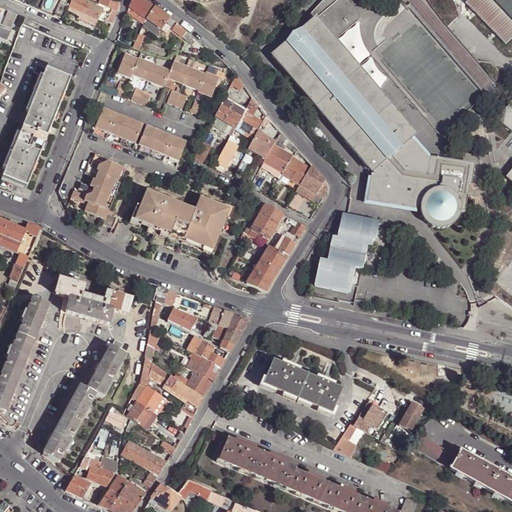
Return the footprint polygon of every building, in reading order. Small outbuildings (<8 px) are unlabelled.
[(68,0),(68,1),(66,0),(60,0),(55,13),(56,14),(55,15),(54,15),(54,16),(63,20),(68,8),(69,8),(72,0),(68,0)] [(98,4),(88,0),(72,0),(69,8),(70,8),(69,12),(81,17),(82,14),(84,14),(97,21),(98,21),(99,19),(111,25),(116,12),(98,4)] [(116,12),(118,1),(114,0),(100,0),(98,4),(116,12)] [(143,0),(132,0),(129,8),(146,20),(155,8),(143,0)] [(402,147),(410,139),(415,136),(335,41),(361,20),(360,15),(347,0),(338,0),(336,2),(335,0),(324,0),(297,29),(301,33),(272,56),(316,107),(330,94),(361,131),(346,143),(367,168),(369,165),(373,170),(373,176),(371,175),(366,204),(403,210),(404,204),(421,206),(421,212),(423,218),(426,224),(431,227),(437,230),(443,230),(449,228),(454,224),(458,219),(460,213),(465,214),(473,166),(453,163),(452,167),(428,163),(427,166),(416,164),(402,147)] [(511,0),(469,0),(466,3),(506,44),(511,39),(511,0)] [(11,29),(17,16),(0,8),(0,15),(5,17),(2,25),(11,29)] [(129,8),(127,13),(144,26),(147,20),(146,20),(129,8)] [(155,8),(146,20),(147,20),(161,30),(166,34),(174,22),(155,8)] [(463,113),(484,96),(422,24),(414,24),(414,16),(407,8),(380,31),(391,44),(394,41),(400,49),(400,57),(421,58),(426,63),(425,77),(439,78),(442,82),(444,82),(444,91),(442,93),(448,100),(445,102),(445,109),(448,112),(463,113)] [(97,21),(84,14),(81,19),(95,26),(97,21)] [(147,20),(144,26),(143,27),(157,36),(161,30),(147,20)] [(186,32),(177,24),(172,29),(181,38),(186,32)] [(186,32),(181,38),(191,45),(196,40),(186,32)] [(144,36),(139,34),(134,42),(132,48),(138,50),(140,44),(144,36)] [(131,76),(138,60),(125,55),(117,74),(130,80),(131,76)] [(138,59),(138,60),(131,76),(147,82),(154,66),(138,59)] [(173,63),(169,72),(166,79),(182,86),(189,69),(173,63)] [(27,187),(71,79),(36,65),(33,73),(43,77),(2,178),(27,187)] [(169,72),(154,66),(147,82),(162,89),(166,79),(169,72)] [(204,75),(189,69),(182,86),(197,92),(204,75)] [(205,74),(204,75),(197,92),(197,94),(210,99),(218,79),(205,74)] [(243,87),(235,77),(231,86),(233,87),(240,92),(243,87)] [(128,85),(120,82),(115,94),(122,98),(128,85)] [(138,104),(143,91),(136,88),(130,101),(138,104)] [(151,95),(143,91),(138,104),(146,107),(151,95)] [(174,107),(179,94),(171,91),(166,103),(174,107)] [(240,120),(246,109),(244,108),(242,110),(226,100),(227,98),(229,99),(231,95),(227,93),(215,118),(232,129),(230,133),(229,135),(231,136),(235,130),(240,120)] [(187,97),(179,94),(174,107),(181,110),(187,97)] [(330,94),(316,107),(346,143),(361,131),(330,94)] [(242,110),(244,108),(229,99),(227,98),(226,100),(242,110)] [(257,107),(251,99),(248,106),(255,110),(257,107)] [(203,104),(194,100),(189,113),(197,116),(203,104)] [(511,101),(498,120),(511,131),(511,101)] [(255,110),(248,106),(246,109),(240,120),(256,130),(260,122),(251,117),(255,110)] [(101,109),(92,133),(105,138),(107,134),(108,134),(116,115),(101,109)] [(105,138),(105,139),(118,145),(129,120),(116,115),(108,134),(107,134),(105,138)] [(269,121),(265,116),(260,126),(266,129),(269,121)] [(215,118),(212,123),(230,133),(232,129),(215,118)] [(129,120),(118,145),(132,150),(134,144),(142,125),(129,120)] [(256,130),(240,120),(235,130),(250,140),(256,130)] [(145,126),(137,145),(135,150),(148,155),(150,151),(151,151),(159,132),(145,126)] [(265,160),(275,143),(267,138),(268,136),(258,130),(247,150),(265,160)] [(150,151),(148,155),(148,157),(150,158),(150,156),(162,161),(164,156),(172,137),(159,132),(151,151),(150,151)] [(288,142),(280,133),(275,143),(265,160),(264,163),(282,174),(290,159),(291,157),(287,154),(277,147),(279,143),(283,146),(284,144),(284,143),(287,144),(288,142)] [(238,140),(231,136),(229,140),(213,169),(221,174),(224,168),(226,169),(231,161),(233,157),(237,148),(235,147),(238,140)] [(164,156),(162,161),(161,162),(175,168),(185,143),(172,137),(164,156)] [(429,161),(410,139),(402,147),(416,164),(427,166),(428,163),(452,167),(453,163),(429,159),(429,161)] [(297,152),(288,142),(287,144),(284,143),(284,144),(290,150),(295,154),(297,152)] [(290,150),(284,144),(283,146),(279,143),(277,147),(287,154),(290,150)] [(137,145),(134,144),(132,150),(148,157),(148,155),(135,150),(137,145)] [(193,159),(202,164),(210,148),(201,144),(193,159)] [(107,202),(115,182),(118,183),(123,169),(108,163),(109,161),(96,155),(91,166),(89,166),(85,174),(94,178),(90,188),(81,184),(78,192),(87,195),(87,197),(74,192),(72,199),(84,204),(85,203),(88,204),(85,213),(105,221),(104,225),(113,229),(117,218),(108,215),(109,212),(102,209),(105,202),(107,202)] [(290,159),(282,174),(281,176),(289,180),(298,186),(309,170),(290,159)] [(241,161),(235,172),(242,175),(248,164),(241,161)] [(282,174),(264,163),(261,167),(279,179),(281,176),(282,174)] [(298,186),(295,191),(311,202),(324,182),(311,167),(309,170),(298,186)] [(281,176),(279,179),(278,180),(281,182),(286,185),(289,180),(281,176)] [(229,211),(224,209),(201,199),(195,213),(147,193),(138,214),(135,222),(143,225),(150,228),(157,231),(162,233),(171,236),(179,239),(184,241),(206,249),(212,252),(216,244),(221,230),(224,224),(226,218),(229,211)] [(226,206),(224,209),(229,211),(226,218),(231,220),(235,209),(226,206)] [(283,216),(265,206),(260,215),(250,230),(247,236),(253,240),(264,246),(267,240),(268,241),(273,232),(277,225),(283,216)] [(260,215),(256,212),(246,228),(250,230),(260,215)] [(135,222),(138,214),(136,213),(132,224),(142,228),(143,225),(135,222)] [(317,287),(333,290),(339,266),(354,269),(351,286),(359,288),(365,262),(360,261),(362,256),(364,245),(370,247),(371,247),(372,241),(370,240),(373,223),(344,216),(341,235),(347,236),(345,242),(334,240),(329,263),(321,261),(317,287)] [(40,229),(27,225),(25,231),(0,221),(0,247),(20,256),(17,263),(14,270),(8,285),(15,288),(30,254),(40,229)] [(305,228),(294,222),(292,225),(295,226),(290,233),(299,238),(305,228)] [(380,224),(373,223),(370,240),(372,241),(376,242),(380,224)] [(250,246),(253,240),(247,236),(243,234),(239,240),(250,246)] [(287,258),(295,245),(281,237),(275,247),(273,251),(287,258)] [(219,245),(216,244),(212,252),(206,249),(205,252),(214,256),(219,245)] [(265,294),(287,258),(273,251),(271,250),(268,248),(256,268),(254,267),(252,269),(254,270),(246,285),(265,294)] [(339,266),(333,290),(350,294),(351,286),(354,269),(339,266)] [(80,302),(82,296),(84,287),(82,287),(82,284),(78,283),(77,285),(59,280),(55,296),(65,299),(70,300),(66,315),(85,320),(89,321),(109,327),(113,313),(128,317),(132,301),(114,296),(115,293),(110,292),(109,295),(107,294),(104,303),(102,309),(80,302)] [(0,294),(11,299),(15,288),(8,285),(5,283),(0,293),(0,294)] [(152,301),(156,302),(162,304),(164,305),(165,302),(168,292),(169,291),(161,289),(160,288),(159,288),(158,288),(157,288),(156,288),(155,290),(155,291),(152,301)] [(104,303),(82,296),(80,302),(102,309),(104,303)] [(70,300),(65,299),(61,313),(66,315),(70,300)] [(23,323),(18,336),(34,343),(41,328),(43,322),(49,306),(33,300),(27,313),(25,312),(21,322),(23,323)] [(248,322),(235,315),(234,314),(234,315),(215,308),(209,323),(210,324),(223,329),(228,331),(239,336),(248,322)] [(193,327),(198,319),(174,309),(168,322),(186,331),(189,325),(193,327)] [(154,332),(160,318),(157,317),(153,315),(150,331),(154,332)] [(221,334),(223,329),(210,324),(208,327),(216,331),(214,334),(217,336),(218,333),(221,334)] [(224,339),(228,331),(223,329),(221,334),(218,333),(217,336),(224,339)] [(158,335),(154,332),(150,331),(147,345),(152,348),(158,335)] [(229,353),(239,336),(228,331),(224,339),(219,348),(229,353)] [(163,345),(166,339),(158,335),(152,348),(154,349),(155,350),(156,346),(163,345)] [(8,359),(3,372),(19,379),(26,364),(28,359),(34,343),(18,336),(12,350),(10,349),(6,358),(8,359)] [(220,368),(225,360),(211,353),(213,348),(194,338),(187,350),(194,355),(210,363),(216,366),(220,368)] [(111,349),(119,353),(123,347),(115,342),(111,349)] [(154,349),(152,348),(147,345),(144,361),(151,365),(154,349)] [(126,357),(119,353),(111,349),(101,367),(99,370),(96,369),(91,378),(94,379),(87,391),(87,392),(96,396),(102,400),(112,382),(116,383),(120,377),(117,375),(126,357)] [(216,375),(212,373),(216,366),(210,363),(194,355),(186,369),(194,373),(212,382),(216,375)] [(262,385),(330,416),(342,391),(334,388),(335,385),(316,377),(316,379),(299,371),(300,369),(282,361),(281,364),(273,360),(262,385)] [(192,419),(203,399),(173,379),(151,365),(144,361),(140,384),(147,389),(150,377),(150,373),(156,377),(156,381),(186,400),(179,410),(192,419)] [(216,375),(220,368),(216,366),(212,373),(216,375)] [(19,379),(3,372),(0,379),(0,413),(4,416),(11,400),(13,395),(19,379)] [(203,399),(212,382),(194,373),(189,382),(177,374),(173,379),(203,399)] [(147,389),(140,384),(137,389),(143,394),(138,403),(137,403),(153,413),(163,399),(147,389)] [(89,408),(96,396),(87,392),(87,391),(80,388),(61,422),(77,430),(84,418),(86,419),(91,410),(89,408)] [(137,389),(132,399),(138,403),(143,394),(137,389)] [(156,416),(166,401),(163,399),(153,413),(156,416)] [(157,416),(156,416),(153,413),(137,403),(134,408),(131,406),(127,411),(130,413),(127,418),(147,431),(157,416)] [(367,404),(352,427),(364,434),(372,439),(386,415),(367,404)] [(412,404),(399,427),(410,433),(423,410),(412,404)] [(104,422),(113,425),(121,428),(124,420),(113,415),(109,413),(104,422)] [(77,430),(61,422),(42,456),(58,465),(65,452),(67,453),(72,444),(70,443),(77,430)] [(104,422),(101,427),(110,430),(113,425),(104,422)] [(344,434),(349,438),(347,441),(355,446),(359,440),(360,441),(364,434),(352,427),(350,426),(350,425),(344,434)] [(181,441),(184,434),(171,426),(167,432),(181,441)] [(333,451),(350,460),(357,446),(355,446),(347,441),(349,438),(344,434),(333,451)] [(418,435),(411,448),(511,503),(511,481),(466,456),(460,453),(458,457),(418,435)] [(173,454),(175,451),(156,438),(154,442),(162,448),(173,454)] [(287,491),(296,471),(297,467),(290,464),(269,455),(256,450),(235,441),(228,438),(218,461),(287,491)] [(236,439),(235,441),(256,450),(257,448),(236,439)] [(149,489),(167,463),(128,442),(121,456),(121,460),(123,461),(125,458),(152,473),(144,484),(143,485),(149,489)] [(87,452),(79,468),(90,471),(87,479),(106,488),(118,469),(117,464),(105,460),(106,457),(87,452)] [(269,455),(290,464),(291,462),(270,453),(269,455)] [(511,477),(468,453),(466,456),(511,481),(511,477)] [(307,476),(296,471),(287,491),(337,511),(392,511),(388,510),(372,503),(355,496),(340,489),(322,482),(307,476)] [(308,473),(307,476),(322,482),(323,479),(308,473)] [(110,511),(133,511),(145,495),(136,489),(137,486),(138,486),(141,483),(131,477),(129,481),(133,484),(132,486),(118,477),(98,507),(109,511),(110,511)] [(82,500),(82,499),(89,486),(73,478),(71,482),(65,492),(82,500)] [(188,481),(178,496),(180,498),(185,501),(187,499),(188,496),(191,492),(198,495),(201,487),(188,481)] [(145,495),(149,489),(143,485),(144,484),(141,483),(138,486),(137,486),(136,489),(145,495)] [(178,496),(169,490),(161,485),(151,499),(157,503),(169,511),(180,498),(178,496)] [(210,491),(201,487),(198,495),(207,498),(210,491)] [(341,487),(340,489),(355,496),(356,493),(341,487)] [(195,502),(198,495),(191,492),(188,496),(187,499),(195,502)] [(151,499),(147,504),(153,508),(157,503),(151,499)] [(190,511),(195,502),(187,499),(185,501),(190,511)] [(400,511),(413,511),(417,504),(407,499),(400,511)] [(373,501),(372,503),(388,510),(389,507),(373,501)] [(158,511),(169,511),(157,503),(153,508),(158,511)] [(244,511),(246,511),(249,507),(239,503),(237,509),(244,511)]
